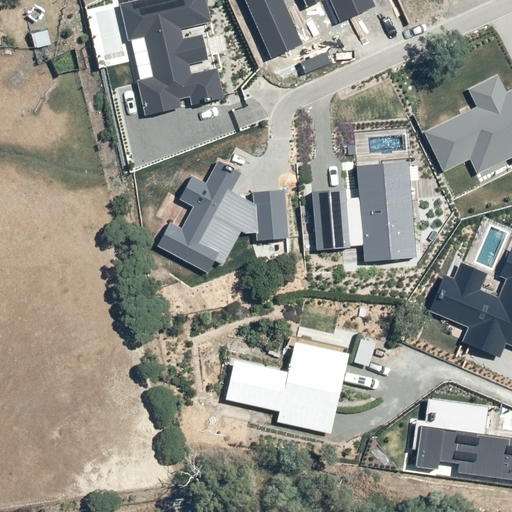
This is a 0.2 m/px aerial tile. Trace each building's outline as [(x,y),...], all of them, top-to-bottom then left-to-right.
[(205,0),(139,0),(119,5),(127,41),(143,37),(153,77),(137,81),(145,115),(180,107),(178,100),(189,97),(191,106),(224,98),(217,68),(191,74),(189,65),(207,60),(201,35),(183,39),(180,30),(211,23),(205,0)] [(243,0),(270,59),(303,44),(283,0),(303,0),(307,8),(323,0),(331,0),(341,20),(377,4),(374,0),(243,0)] [(474,107),(422,132),(441,173),(469,159),(476,174),(511,157),(511,159),(511,89),(506,93),(497,75),(466,89),(474,107)] [(241,172),(219,160),(206,183),(193,176),(180,198),(194,206),(182,229),(171,224),(159,247),(209,274),(215,262),(223,267),(242,232),(245,234),(257,233),(258,242),(290,239),(286,188),(252,191),(253,202),(231,191),(241,172)] [(344,189),(311,192),(316,251),(348,248),(348,245),(362,244),(363,262),(415,258),(407,161),(356,165),(358,198),(345,199),(344,189)] [(428,311),(467,328),(460,342),(499,359),(505,344),(511,347),(511,248),(498,277),(505,279),(497,298),(478,290),(485,274),(460,264),(454,280),(444,275),(428,311)] [(403,313),(378,309),(375,330),(400,334),(403,313)] [(231,360),(222,400),(277,412),(275,422),(330,434),(349,347),(287,333),(283,349),(287,350),(283,371),(231,360)] [(410,450),(416,451),(414,467),(437,470),(438,461),(457,464),(456,472),(511,479),(511,440),(483,436),(487,407),(427,399),(424,420),(414,419),(410,450)]
